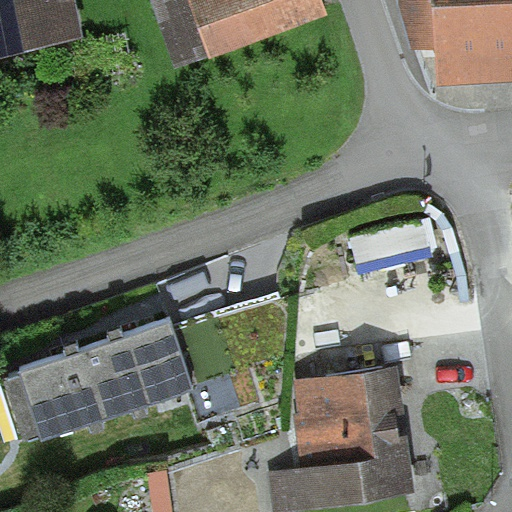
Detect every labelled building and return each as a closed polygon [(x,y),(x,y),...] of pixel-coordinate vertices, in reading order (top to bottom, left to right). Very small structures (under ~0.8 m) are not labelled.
[(0,0),(0,35),(64,22),(59,0),(0,0)] [(312,0),(152,0),(173,57),(315,6),(312,0)] [(430,31),(428,0),(391,0),(393,33),(430,31)] [(511,0),(428,0),(430,31),(432,72),(511,68),(511,0)] [(264,296),(165,327),(183,384),(194,419),(293,388),(264,296)] [(160,311),(2,360),(25,433),(183,384),(165,327),(160,311)] [(272,499),(397,484),(382,357),(299,367),(310,456),(267,462),(272,499)]
